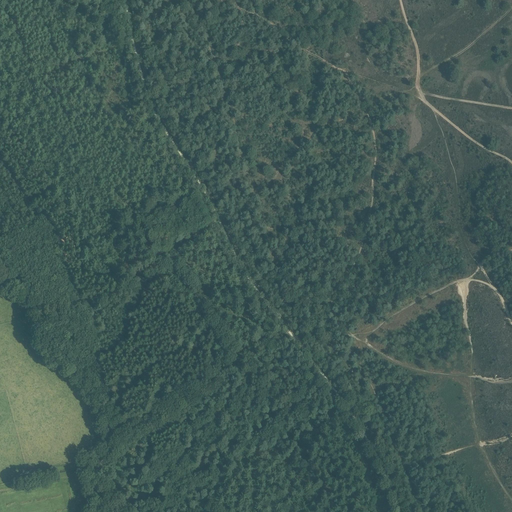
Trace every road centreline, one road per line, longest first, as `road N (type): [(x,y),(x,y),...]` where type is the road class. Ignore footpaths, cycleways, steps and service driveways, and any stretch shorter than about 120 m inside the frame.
road 1 (track): [(137,36),(150,93),(291,330)]
road 2 (track): [(0,481),(91,460),(236,355),(291,330)]
road 3 (track): [(296,337),(384,461),(401,511)]
road 4 (track): [(236,355),(236,343),(175,253),(223,218)]
